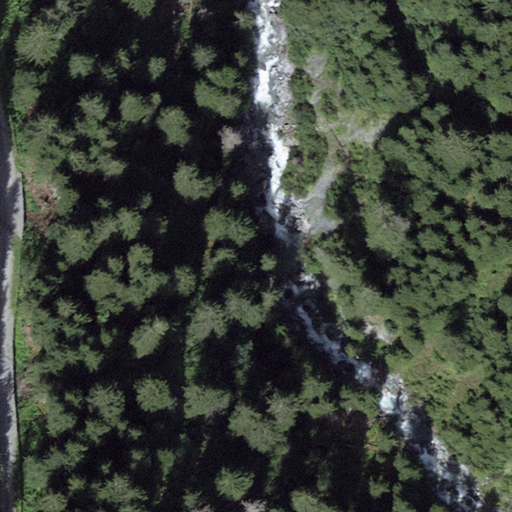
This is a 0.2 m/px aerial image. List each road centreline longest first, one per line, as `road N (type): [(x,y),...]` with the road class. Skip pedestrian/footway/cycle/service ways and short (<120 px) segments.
road 1 (track): [(9,511),(0,302),(8,208),(0,125)]
road 2 (track): [(511,119),(441,74),(383,0)]
